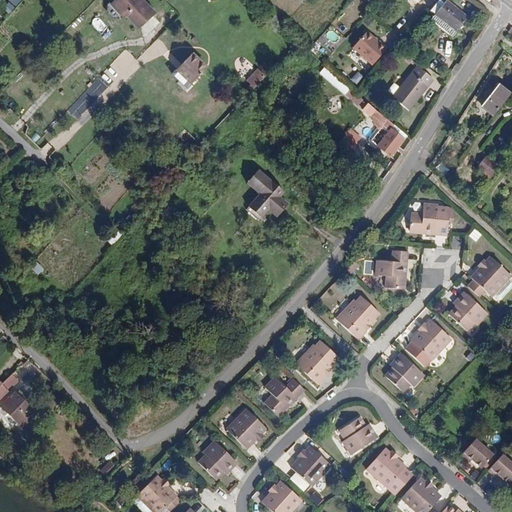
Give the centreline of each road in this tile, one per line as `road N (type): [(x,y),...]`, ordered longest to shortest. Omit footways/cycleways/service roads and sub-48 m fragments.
road 1 (residential): [(511,0),(416,154),(341,252),(165,433),(132,446),(121,441),(0,323)]
road 2 (residential): [(358,393),(375,399),(413,445),(491,511)]
road 3 (residential): [(238,511),(251,476),(285,440),(331,401),(358,393)]
road 4 (residential): [(358,393),(363,365),(439,278),(440,266)]
